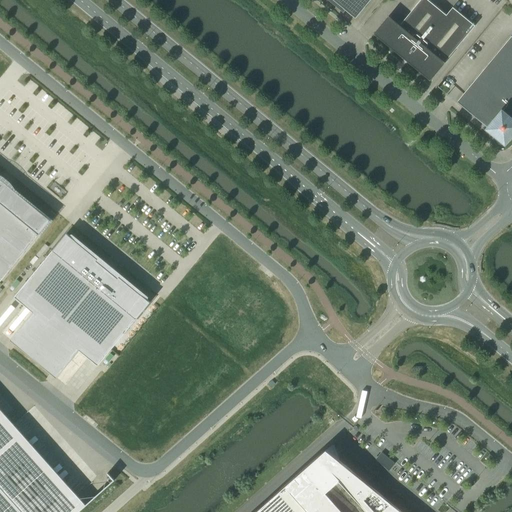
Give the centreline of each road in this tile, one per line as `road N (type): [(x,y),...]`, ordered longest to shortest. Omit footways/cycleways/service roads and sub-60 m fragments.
road 1 (unclassified): [(0,42),(283,275),(313,334)]
road 2 (secondary): [(79,0),(367,241)]
road 3 (secondary): [(384,223),(112,0)]
road 4 (unclassified): [(284,0),(505,179)]
road 5 (unclassified): [(313,334),(147,471)]
road 6 (unclassified): [(0,356),(147,471)]
road 7 (unclassified): [(353,372),(377,394),(451,414),(511,460)]
